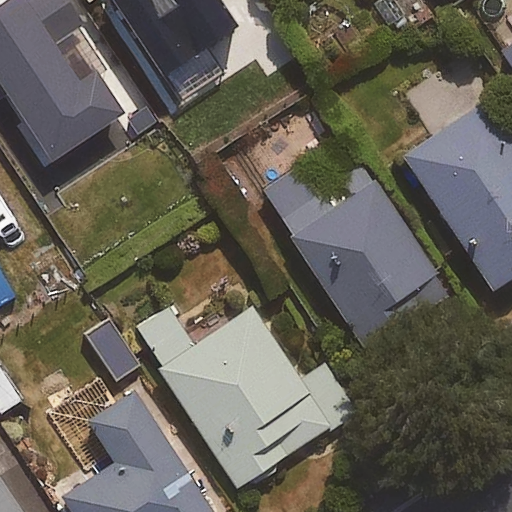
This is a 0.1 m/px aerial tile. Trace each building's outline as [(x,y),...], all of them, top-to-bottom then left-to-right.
[(511,22),(488,38),(511,76),(511,22)] [(511,148),(481,100),(398,153),(485,288),(511,270),(511,148)] [(444,295),(359,162),(309,194),(293,169),(258,191),(360,349),(444,295)] [(151,364),(189,341),(163,301),(126,325),(151,364)] [(189,341),(151,364),(231,486),(348,409),(321,368),(303,380),(251,302),(189,341)] [(511,322),(502,329),(511,344),(511,322)] [(134,364),(107,324),(86,339),(112,379),(134,364)] [(0,370),(0,411),(18,400),(0,370)] [(209,511),(128,388),(81,419),(106,457),(53,492),(65,511),(209,511)] [(0,511),(14,511),(0,490),(0,511)]
